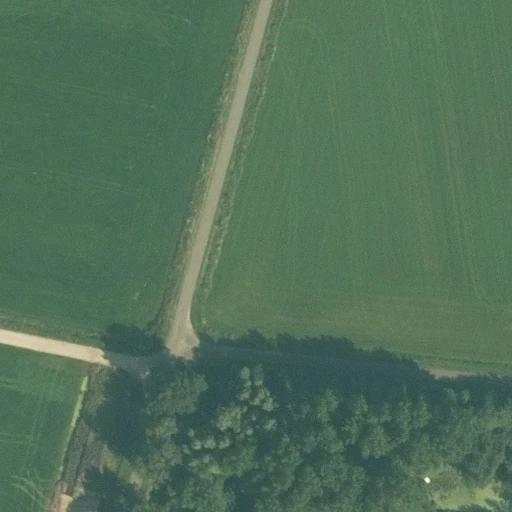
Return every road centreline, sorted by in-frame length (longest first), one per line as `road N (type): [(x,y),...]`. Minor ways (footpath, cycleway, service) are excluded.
road 1 (unclassified): [(172,338),(262,0)]
road 2 (unclassified): [(511,375),(172,338)]
road 3 (unclassified): [(125,511),(172,338)]
